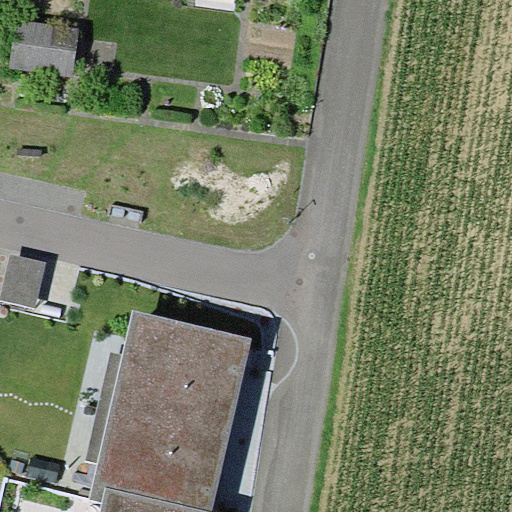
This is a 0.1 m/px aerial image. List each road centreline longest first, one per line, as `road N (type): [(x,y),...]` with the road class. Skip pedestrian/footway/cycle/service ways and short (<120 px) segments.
road 1 (residential): [(317,290),(0,220)]
road 2 (residential): [(317,290),(368,0)]
road 3 (residential): [(287,511),(317,290)]
